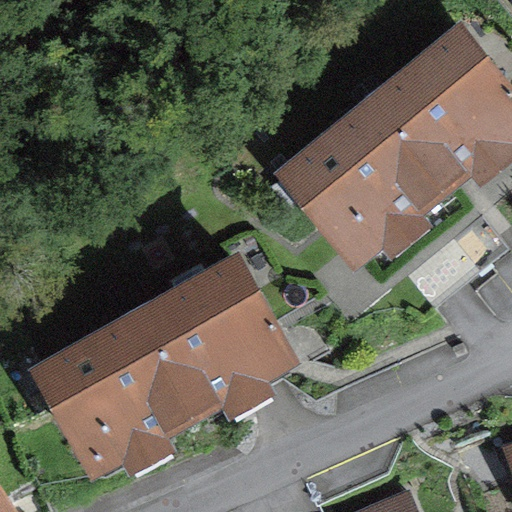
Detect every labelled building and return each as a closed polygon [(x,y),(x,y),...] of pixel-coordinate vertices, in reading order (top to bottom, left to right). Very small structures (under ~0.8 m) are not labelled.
[(376,247),(511,141),(501,127),(511,118),(511,90),(449,10),(254,162),(326,254),(360,227),(376,247)] [(95,465),(253,383),(242,362),(275,344),(222,245),(0,360),(0,377),(45,463),(83,444),(95,465)] [(511,435),(492,443),(511,495),(511,435)] [(0,511),(4,511),(15,507),(0,491),(0,511)] [(414,511),(406,495),(369,511),(414,511)]
